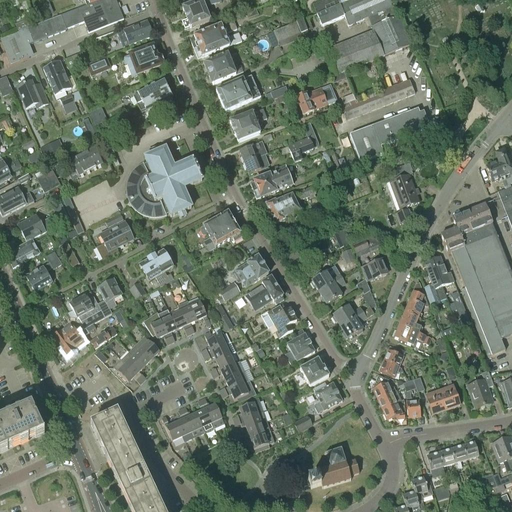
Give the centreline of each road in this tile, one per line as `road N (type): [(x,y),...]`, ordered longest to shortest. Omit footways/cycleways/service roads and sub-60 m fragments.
road 1 (residential): [(156,14),(243,211),(335,360),(354,374)]
road 2 (residential): [(354,374),(447,189),(504,121)]
road 3 (tertiary): [(77,452),(0,283)]
road 4 (residential): [(203,511),(149,455),(130,413),(180,391)]
road 5 (residential): [(0,75),(156,14)]
road 6 (residential): [(384,442),(511,419)]
